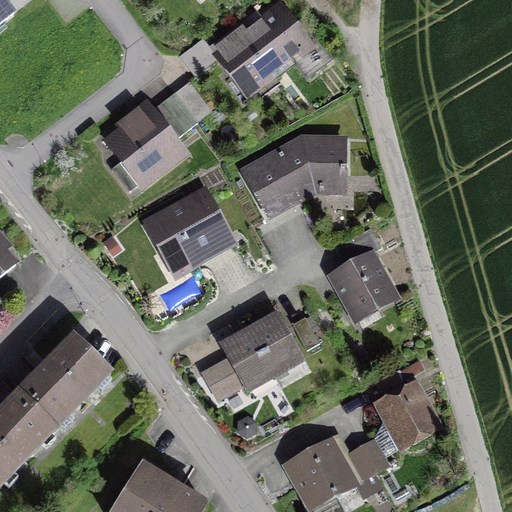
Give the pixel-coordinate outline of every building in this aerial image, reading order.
[(250,104),(322,51),(288,6),(216,59),(250,104)] [(203,41),(181,56),(190,70),(212,54),(203,41)] [(107,136),(148,193),(194,160),(153,103),(107,136)] [(245,172),(276,226),(319,201),(353,202),(351,141),(303,140),(245,172)] [(180,284),(243,251),(214,190),(147,223),(180,284)] [(0,284),(28,262),(0,227),(0,284)] [(406,305),(379,255),(334,279),(361,329),(406,305)] [(233,361),(247,387),(298,358),(275,318),(262,326),(249,333),(239,339),(225,347),(233,361)] [(307,318),(293,325),(308,352),(321,345),(307,318)] [(42,372),(0,415),(0,487),(110,374),(74,339),(42,372)] [(247,387),(233,361),(210,375),(225,400),(247,387)] [(430,426),(408,387),(384,401),(406,440),(430,426)] [(355,453),(349,456),(363,482),(388,469),(374,443),(367,447),(355,453)] [(354,487),(329,444),(287,468),(311,511),(354,487)] [(203,511),(170,490),(142,472),(116,511),(203,511)]
